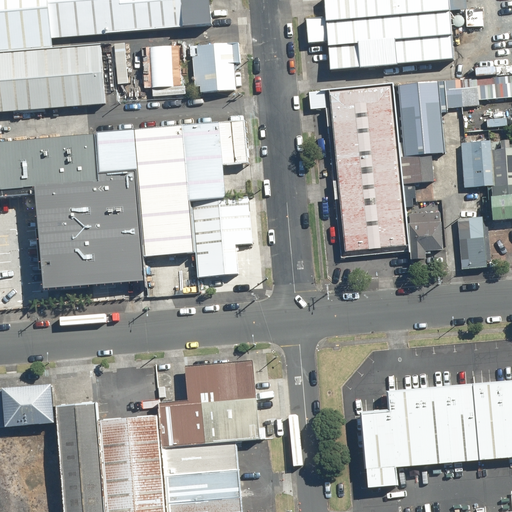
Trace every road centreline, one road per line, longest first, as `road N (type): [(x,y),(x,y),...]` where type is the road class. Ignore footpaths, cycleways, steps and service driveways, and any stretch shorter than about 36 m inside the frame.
road 1 (residential): [(298,319),(269,0)]
road 2 (secondary): [(298,319),(0,346)]
road 3 (secondary): [(511,298),(298,319)]
road 4 (residential): [(314,511),(298,319)]
